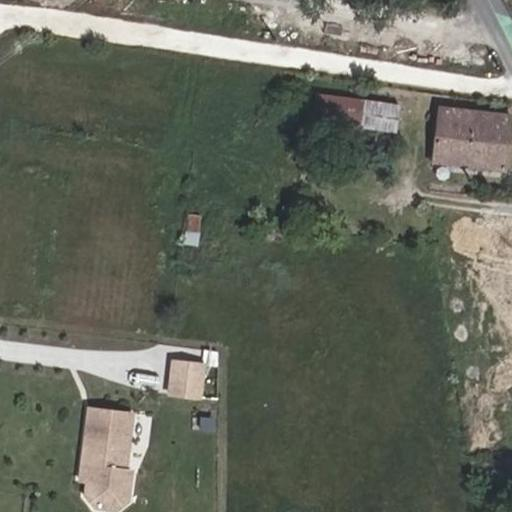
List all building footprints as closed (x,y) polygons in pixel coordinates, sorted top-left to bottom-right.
[(387,144),(391,116),(309,105),(303,131),(387,144)] [(507,118),(438,110),(432,162),(501,170),(507,118)] [(194,401),(198,368),(168,364),(164,397),(194,401)] [(119,473),(127,416),(84,410),(76,468),(83,469),(79,497),(88,509),(109,511),(121,503),(125,474),(119,473)] [(511,457),(499,458),(499,479),(511,478),(511,457)]
